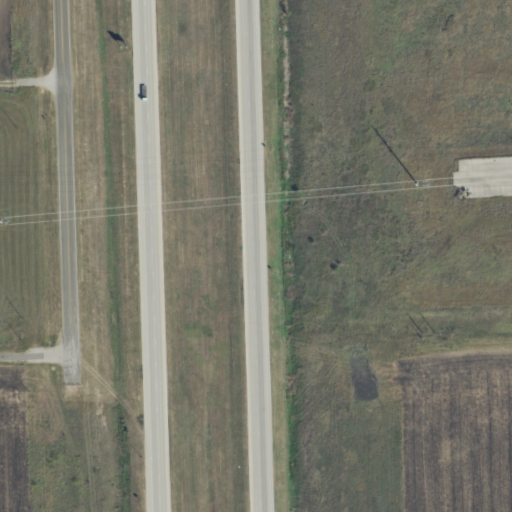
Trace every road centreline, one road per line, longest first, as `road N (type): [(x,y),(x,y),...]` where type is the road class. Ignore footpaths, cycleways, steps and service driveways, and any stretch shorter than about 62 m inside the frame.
road 1 (motorway): [(262,511),(245,0)]
road 2 (motorway): [(141,0),(155,511)]
road 3 (residential): [(73,351),(63,0)]
